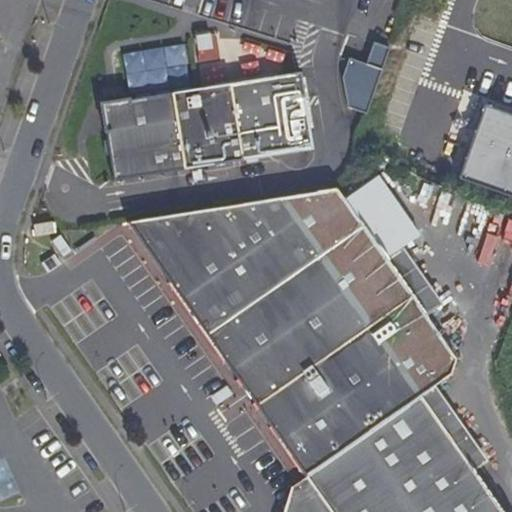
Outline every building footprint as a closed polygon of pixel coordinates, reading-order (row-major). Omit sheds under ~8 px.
[(215,33),(190,36),(193,59),(219,56),(215,33)] [(364,115),(387,47),(370,42),(363,65),(346,59),(339,80),(345,109),(364,115)] [(199,92),(211,166),(313,150),(301,74),(257,81),(235,84),(199,90),(199,92)] [(199,92),(199,90),(145,99),(115,103),(102,105),(114,181),(211,166),(199,92)] [(511,114),(486,106),(459,179),(511,198),(511,114)] [(127,223),(300,474),(327,511),(500,511),(472,472),(420,397),(435,387),(451,377),(456,360),(426,317),(386,262),(337,191),(127,223)] [(33,226),(35,238),(54,235),(52,223),(33,226)] [(386,262),(426,317),(442,306),(402,250),(386,262)] [(487,462),(435,387),(420,397),(472,472),(487,462)] [(0,459),(0,499),(18,493),(5,458),(0,459)] [(327,511),(300,474),(286,484),(278,511),(327,511)]
